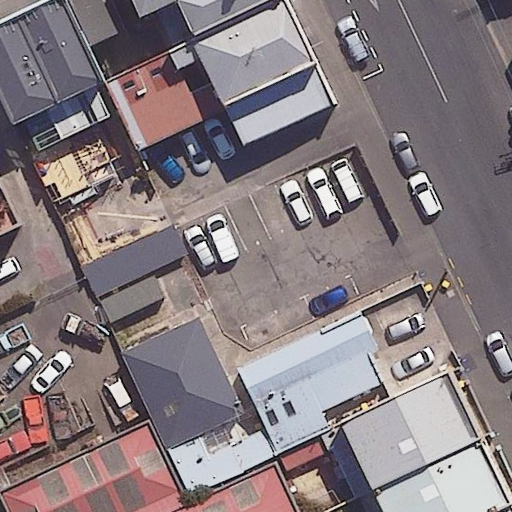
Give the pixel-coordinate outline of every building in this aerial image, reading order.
[(120,111),(67,0),(53,0),(0,25),(0,83),(33,152),(120,111)] [(131,0),(139,17),(159,9),(174,44),(197,34),(194,27),(255,0),(131,0)] [(336,101),(290,2),(174,56),(179,67),(124,93),(148,145),(228,107),(244,144),(336,101)] [(46,167),(61,199),(111,174),(96,143),(46,167)] [(0,233),(21,224),(0,179),(0,233)] [(87,265),(99,294),(187,257),(174,227),(87,265)] [(232,373),(272,458),(323,434),(314,413),(391,377),(361,312),(232,373)] [(272,458),(232,373),(205,315),(123,354),(156,425),(190,497),(272,458)] [(395,511),(511,511),(511,488),(452,363),(349,412),(395,511)] [(156,511),(190,497),(156,425),(3,496),(10,511),(156,511)] [(314,511),(286,452),(160,511),(314,511)]
